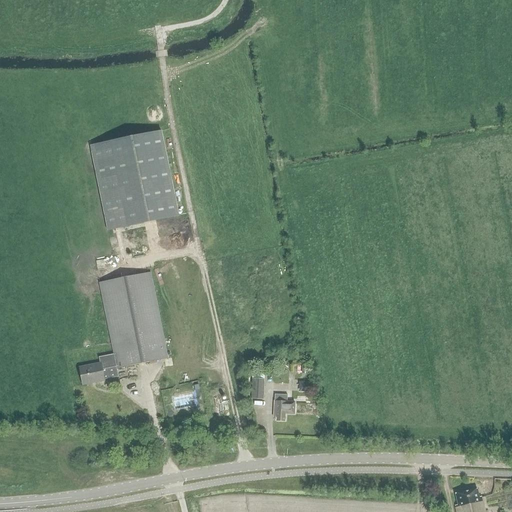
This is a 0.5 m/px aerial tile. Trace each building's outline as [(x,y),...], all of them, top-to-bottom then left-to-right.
[(161,131),(90,146),(108,231),(179,216),(161,131)] [(167,358),(150,273),(98,283),(113,355),(98,358),(99,364),(78,368),(81,385),(102,381),(100,370),(115,367),(115,368),(167,358)] [(252,378),(251,398),(263,399),(264,379),(252,378)] [(294,402),(286,402),(287,395),(274,394),(273,417),(275,417),(275,421),(284,421),(285,414),(294,414),(294,402)] [(455,506),(455,511),(484,511),(481,497),(478,498),(476,489),(455,494),(457,505),(455,506)]
